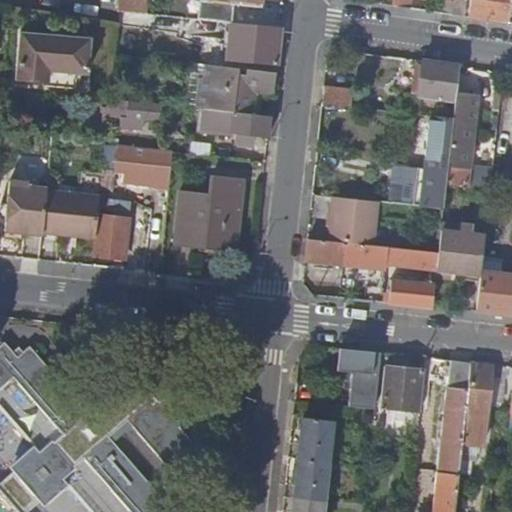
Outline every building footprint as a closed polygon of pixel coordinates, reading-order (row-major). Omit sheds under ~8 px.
[(120,0),(119,9),(147,12),(148,0),(120,0)] [(262,5),(262,0),(201,0),(199,18),(228,21),(231,22),(233,0),(236,0),(236,2),(262,5)] [(396,0),(396,7),(411,9),(411,0),(396,0)] [(466,0),(455,0),(456,0),(451,0),(450,0),(441,0),(440,13),(465,17),(466,0)] [(471,0),(469,17),(509,23),(511,0),(471,0)] [(276,67),(280,27),(231,22),(228,21),(225,59),(274,63),(274,66),(276,67)] [(87,74),(90,39),(20,32),(16,78),(56,82),(55,86),(75,88),(77,73),(87,74)] [(456,93),(460,67),(422,61),(418,96),(455,101),(456,93)] [(205,78),(207,64),(192,63),(186,103),(197,104),(200,78),(205,78)] [(273,94),(276,72),(246,69),(246,74),(239,74),(239,68),(207,64),(205,78),(200,78),(197,104),(197,108),(205,109),(253,114),(256,92),(273,94)] [(324,87),(322,105),(351,108),(353,90),(324,87)] [(483,96),(456,93),(455,101),(453,119),(453,121),(446,188),(490,193),(493,168),(474,166),(483,96)] [(109,99),(108,115),(129,117),(131,101),(109,99)] [(159,121),(161,104),(131,101),(129,117),(159,121)] [(269,137),(271,116),(253,114),(205,109),(203,132),(231,136),(231,133),(235,133),(234,145),(253,147),(254,135),(269,137)] [(421,206),(443,209),(446,188),(453,121),(453,119),(430,116),(421,206)] [(168,158),(104,152),(102,171),(100,187),(95,237),(93,254),(122,257),(127,218),(105,214),(107,197),(109,177),(118,178),(117,189),(164,192),(168,158)] [(95,237),(100,187),(99,187),(101,172),(80,169),(77,194),(47,191),(42,232),(95,237)] [(237,242),(243,183),(211,179),(209,198),(180,194),(174,244),(226,250),(237,242)] [(42,232),(47,191),(47,189),(28,187),(28,182),(10,180),(4,231),(42,235),(42,232)] [(380,202),(330,197),(325,241),(375,247),(380,202)] [(436,272),(480,277),(481,272),(483,256),(485,237),(440,232),(438,255),(436,271),(436,272)] [(308,239),(306,261),(386,269),(388,249),(308,239)] [(390,265),(414,268),(416,252),(391,249),(390,265)] [(414,268),(436,271),(438,255),(416,252),(414,268)] [(481,272),(502,274),(504,258),(483,256),(481,272)] [(476,313),(511,317),(511,275),(502,274),(481,272),(480,277),(476,313)] [(375,302),(432,308),(434,286),(391,282),(390,294),(376,294),(375,302)] [(0,387),(13,376),(59,428),(63,433),(74,423),(79,429),(85,423),(80,418),(87,412),(28,345),(23,350),(17,355),(12,350),(4,341),(0,344),(0,387)] [(17,355),(23,350),(18,345),(12,350),(17,355)] [(381,353),(363,351),(360,390),(377,392),(381,353)] [(433,511),(454,511),(460,459),(471,363),(433,359),(430,381),(438,383),(448,388),(433,511)] [(471,363),(460,459),(476,461),(478,447),(482,447),(491,376),(507,378),(509,367),(471,363)] [(406,410),(421,412),(425,371),(385,366),(381,408),(396,409),(395,419),(405,420),(406,410)] [(144,405),(145,404),(150,411),(163,399),(166,397),(157,387),(140,402),(144,405)] [(359,396),(342,395),(341,405),(375,409),(377,392),(360,390),(359,396)] [(125,421),(179,482),(206,458),(179,427),(184,422),(163,399),(150,411),(145,404),(144,405),(125,421)] [(303,418),(300,451),(330,454),(333,421),(303,418)] [(51,441),(74,468),(78,472),(89,463),(85,458),(63,433),(59,428),(48,438),(51,441)] [(152,511),(165,502),(109,437),(104,442),(96,448),(85,458),(89,463),(131,511),(152,511)] [(96,448),(104,442),(99,437),(92,443),(96,448)] [(74,468),(51,441),(38,452),(33,446),(9,466),(43,505),(67,484),(62,478),(74,468)] [(300,451),(295,501),(325,504),(330,454),(300,451)] [(323,511),(325,504),(295,501),(294,511),(323,511)]
